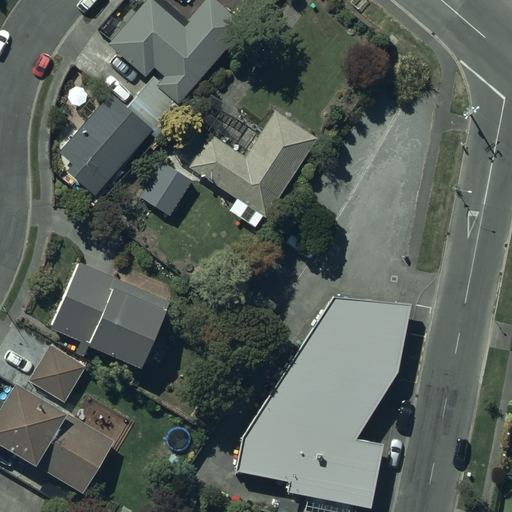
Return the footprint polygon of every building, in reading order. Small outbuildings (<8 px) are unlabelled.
[(125,8),(103,32),(109,38),(107,41),(143,74),(152,64),(156,68),(125,105),(109,91),(57,149),(69,160),(63,167),(93,193),(160,117),(175,101),(244,24),(217,0),(200,0),(185,17),(166,0),(142,0),(130,13),(125,8)] [(184,120),(167,147),(188,161),(186,164),(235,195),(227,207),(253,224),(261,212),(264,214),(315,135),(272,107),(242,154),(207,132),(206,134),(184,120)] [(189,172),(164,156),(140,194),(165,210),(189,172)] [(166,299),(77,259),(48,325),(137,364),(166,299)] [(277,302),(242,279),(232,294),(267,317),(277,302)] [(250,424),(242,461),(379,495),(392,437),(360,430),(400,376),(382,374),(390,364),(400,296),(336,288),(260,408),(250,424)] [(84,364),(48,343),(26,379),(63,400),(84,364)] [(72,414),(12,377),(0,397),(0,443),(81,492),(111,439),(100,432),(106,423),(78,405),(72,414)]
